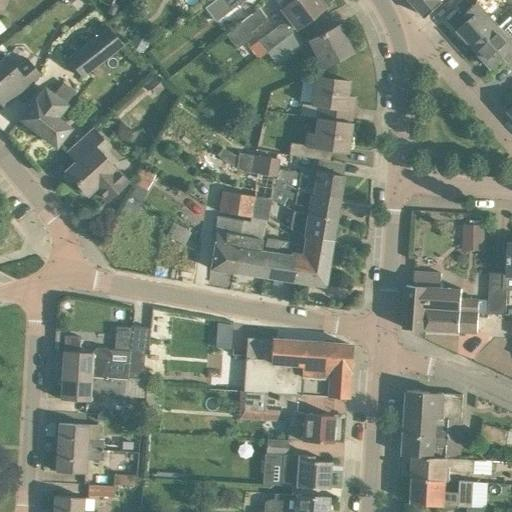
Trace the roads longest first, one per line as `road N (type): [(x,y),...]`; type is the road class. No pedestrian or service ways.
road 1 (residential): [(385,331),(62,277)]
road 2 (residential): [(24,511),(39,281)]
road 3 (residential): [(396,185),(403,59),(396,19),(380,0)]
road 4 (residential): [(372,511),(383,358)]
road 5 (residential): [(385,331),(396,185)]
road 6 (residential): [(62,277),(52,218),(0,153)]
road 7 (residential): [(511,397),(383,358)]
